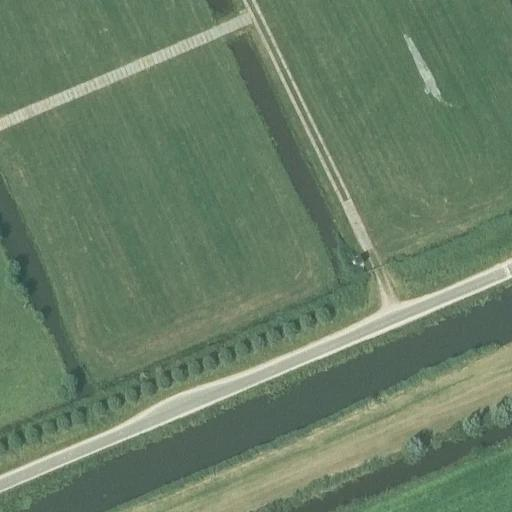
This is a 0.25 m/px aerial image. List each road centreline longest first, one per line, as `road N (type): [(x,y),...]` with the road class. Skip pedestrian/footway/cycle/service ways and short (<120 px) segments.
road 1 (unclassified): [(0,485),(511,268)]
road 2 (track): [(398,315),(246,0)]
road 3 (track): [(0,125),(253,13)]
